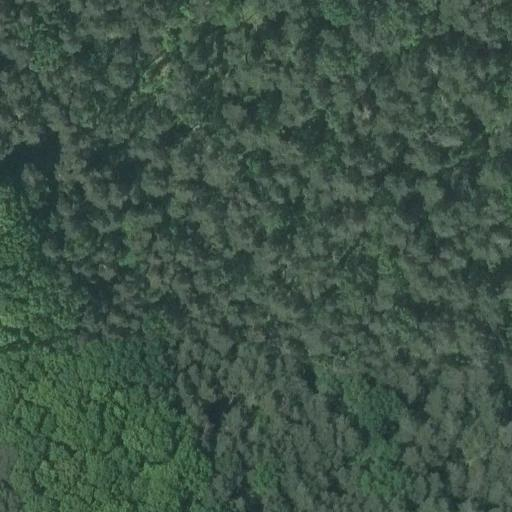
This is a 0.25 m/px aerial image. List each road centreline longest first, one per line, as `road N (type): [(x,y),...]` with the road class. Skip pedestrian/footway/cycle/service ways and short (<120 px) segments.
road 1 (track): [(335,410),(122,0)]
road 2 (track): [(174,511),(335,410),(387,511)]
